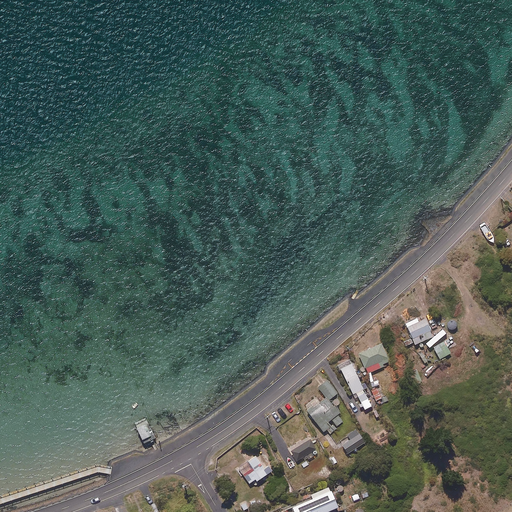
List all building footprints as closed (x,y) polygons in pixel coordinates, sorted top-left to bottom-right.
[(418,322),(417,318),(405,324),(415,345),(433,336),(424,319),(418,322)] [(451,353),(445,341),(434,347),(439,359),(451,353)] [(371,372),(386,365),(385,363),(388,362),(381,344),(359,353),(365,368),(367,373),(372,387),(378,385),(377,380),(374,381),(371,372)] [(358,396),(360,402),(358,403),(360,408),(362,407),(364,410),(371,406),(351,364),(340,369),(354,398),(358,396)] [(337,393),(327,380),(318,387),(328,400),(337,393)] [(377,389),(371,391),(375,401),(381,399),(377,389)] [(338,428),(336,427),(343,421),(338,415),(341,412),(337,407),(341,403),(337,398),(330,403),(325,397),(318,403),(315,400),(310,405),(312,407),(307,411),(324,432),(327,429),(330,432),(331,434),(338,428)] [(155,439),(146,419),(134,425),(144,444),(155,439)] [(364,442),(355,430),(348,435),(351,439),(343,445),(349,454),(364,442)] [(298,462),(307,456),(309,459),(315,456),(314,455),(317,453),(316,451),(310,440),(291,451),(298,462)] [(238,468),(249,484),(255,480),(256,481),(272,470),(266,462),(262,465),(255,456),(238,468)] [(340,478),(334,480),(338,492),(344,490),(340,478)] [(293,511),(325,511),(337,507),(329,487),(310,495),(312,499),(292,507),(293,511)]
